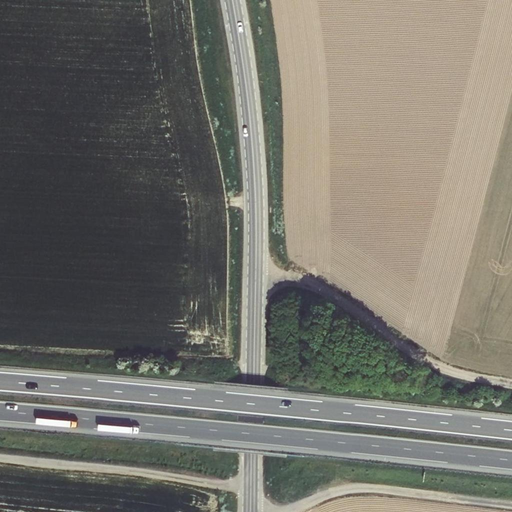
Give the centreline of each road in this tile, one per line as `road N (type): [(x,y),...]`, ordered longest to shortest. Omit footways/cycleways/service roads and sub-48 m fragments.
road 1 (motorway): [(511,430),(0,381)]
road 2 (motorway): [(0,411),(511,460)]
road 3 (secondary): [(232,0),(255,207),(250,511)]
road 4 (track): [(511,383),(422,360),(323,290),(255,279)]
road 5 (track): [(251,489),(0,455)]
road 6 (track): [(281,511),(369,488),(511,506)]
